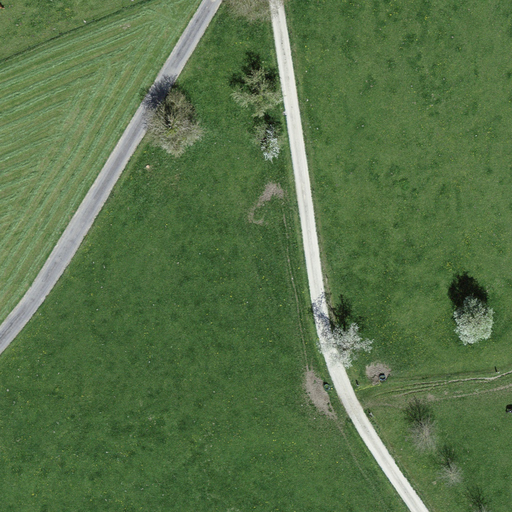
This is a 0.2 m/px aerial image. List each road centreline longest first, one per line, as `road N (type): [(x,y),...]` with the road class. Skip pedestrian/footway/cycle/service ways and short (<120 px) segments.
road 1 (track): [(277,0),(327,344),(351,403),(421,511)]
road 2 (unclassified): [(0,339),(54,265),(211,0)]
